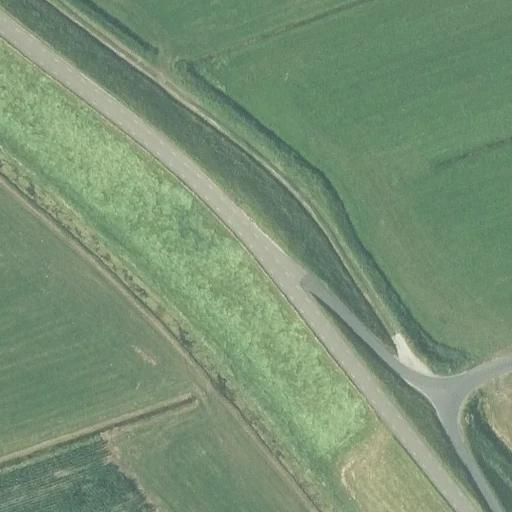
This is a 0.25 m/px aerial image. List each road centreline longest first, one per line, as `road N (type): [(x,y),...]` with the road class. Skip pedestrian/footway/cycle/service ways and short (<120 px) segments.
road 1 (tertiary): [(269,263),(157,149),(0,25)]
road 2 (tertiary): [(459,511),(269,263)]
road 3 (unclassified): [(441,397),(406,380),(312,283),(269,263)]
road 4 (unclassified): [(487,511),(458,461),(441,397)]
